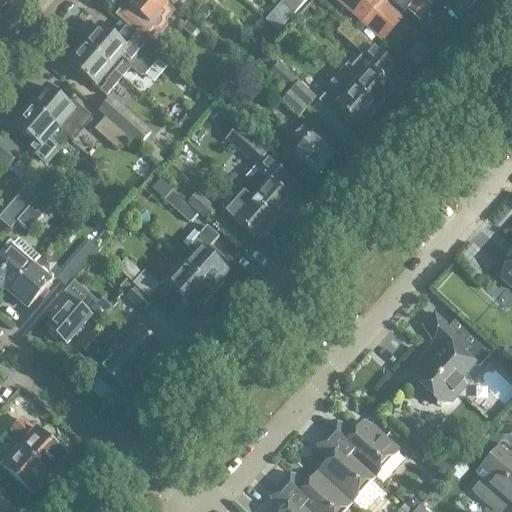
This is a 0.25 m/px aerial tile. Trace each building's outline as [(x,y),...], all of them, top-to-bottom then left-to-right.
[(9,0),(0,0),(0,6),(2,8),(9,0)] [(167,23),(141,0),(131,0),(128,4),(133,9),(122,22),(148,45),(167,23)] [(180,0),(141,0),(167,23),(176,13),(168,6),(169,5),(173,8),(180,0)] [(286,0),(297,11),(308,0),(286,0)] [(335,0),(384,42),(401,22),(381,5),(385,1),(384,0),(335,0)] [(386,0),(390,3),(404,15),(416,0),(386,0)] [(462,0),(456,7),(465,14),(466,15),(477,2),(474,0),(462,0)] [(207,20),(215,11),(205,2),(197,12),(207,20)] [(417,26),(425,16),(415,7),(406,16),(417,26)] [(191,38),(199,28),(190,20),(181,30),(191,38)] [(363,56),(351,70),(349,68),(341,77),(378,111),(396,92),(386,83),(391,78),(383,71),(390,64),(347,24),(339,34),(363,56)] [(100,28),(84,46),(115,73),(125,62),(126,63),(133,56),(100,28)] [(408,58),(418,67),(429,54),(419,45),(408,58)] [(115,73),(84,46),(68,64),(107,98),(123,79),(115,73)] [(269,75),(287,91),(278,100),(281,103),(299,120),(317,100),(299,83),(278,65),(269,75)] [(378,111),(341,77),(339,76),(330,86),(333,88),(320,102),(338,120),(343,115),(360,130),(378,111)] [(47,89),(31,107),(62,135),(71,124),(73,125),(80,117),(47,89)] [(139,149),(152,134),(111,98),(98,114),(139,149)] [(62,135),(31,107),(15,126),(35,143),(28,151),(46,167),(58,152),(58,149),(53,145),(62,135)] [(124,139),(103,120),(93,132),(114,150),(124,139)] [(293,181),(266,157),(268,154),(249,137),(247,138),(234,126),(222,139),(236,151),(239,149),(258,166),(238,188),(245,194),(276,223),(294,203),(282,192),(293,181)] [(303,129),(293,140),(282,152),(301,169),(296,174),(309,186),(317,177),(335,158),(303,129)] [(0,154),(13,165),(21,155),(4,140),(0,144),(0,154)] [(179,178),(169,188),(167,186),(174,179),(163,170),(156,177),(163,184),(158,188),(166,200),(164,202),(190,225),(198,216),(206,223),(216,212),(197,194),(196,194),(179,178)] [(0,223),(10,232),(16,224),(29,235),(43,218),(31,208),(37,200),(25,190),(0,218),(0,223)] [(258,243),(276,223),(245,194),(227,214),(258,243)] [(211,248),(212,247),(219,239),(206,228),(177,262),(182,266),(212,293),(229,275),(224,270),(229,264),(211,248)] [(88,245),(82,252),(68,268),(79,278),(99,254),(88,245)] [(0,288),(0,292),(7,298),(35,265),(16,250),(0,268),(0,286),(1,287),(0,288)] [(511,257),(510,260),(511,261),(505,268),(502,281),(511,289),(511,257)] [(133,285),(149,300),(160,288),(144,273),(142,275),(126,260),(117,271),(133,285)] [(90,288),(104,271),(93,261),(79,278),(90,288)] [(35,265),(7,298),(16,306),(19,303),(28,311),(53,281),(35,265)] [(196,312),(212,293),(182,266),(172,276),(171,275),(164,283),(196,312)] [(149,300),(133,285),(132,286),(131,286),(123,295),(127,299),(126,300),(143,315),(153,303),(149,300)] [(96,311),(88,304),(79,296),(48,331),(66,347),(91,319),(90,318),(96,311)] [(462,382),(476,365),(457,348),(458,336),(435,316),(425,326),(437,343),(412,372),(414,382),(440,406),(451,405),(465,390),(462,382)] [(124,339),(116,348),(145,373),(163,353),(160,351),(161,348),(161,345),(159,343),(156,342),(154,342),(152,343),(149,341),(154,335),(143,326),(138,330),(139,331),(129,343),(124,339)] [(90,359),(105,342),(94,332),(79,349),(90,359)] [(145,373),(116,348),(108,357),(112,361),(102,373),(116,385),(114,387),(114,390),(116,393),(118,394),(121,394),(123,393),(124,392),(126,394),(145,373)] [(14,446),(13,446),(50,478),(66,459),(23,421),(7,439),(14,446)] [(337,426),(328,435),(378,479),(399,455),(399,450),(373,426),(365,425),(352,439),(337,426)] [(378,479),(328,435),(319,445),(335,458),(320,475),(354,506),(378,479)] [(33,497),(50,478),(13,446),(0,461),(0,466),(3,469),(2,469),(33,497)] [(474,493),(495,511),(505,511),(511,505),(511,453),(504,446),(477,476),(484,481),(474,493)] [(348,511),(354,506),(320,475),(305,491),(290,478),(281,488),(307,511),(348,511)] [(307,511),(281,488),(273,497),(288,510),(286,511),(307,511)] [(10,511),(0,503),(0,511),(10,511)]
